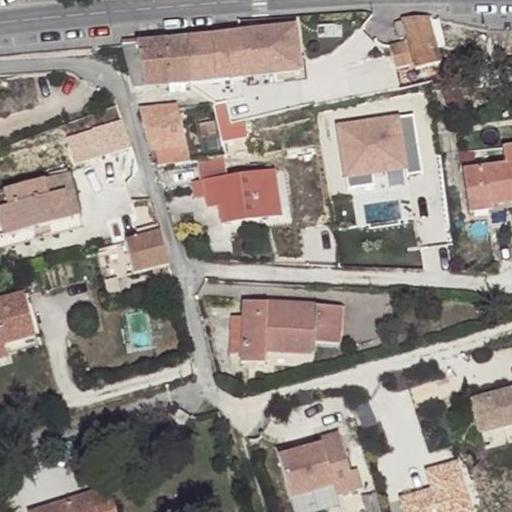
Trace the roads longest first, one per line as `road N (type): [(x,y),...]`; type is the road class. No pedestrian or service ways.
road 1 (residential): [(511,329),(240,406),(216,398),(203,368)]
road 2 (residential): [(511,287),(178,268)]
road 3 (residential): [(178,268),(117,85),(79,64),(0,67)]
road 4 (tertiary): [(0,19),(292,0)]
road 5 (residential): [(203,368),(0,419)]
